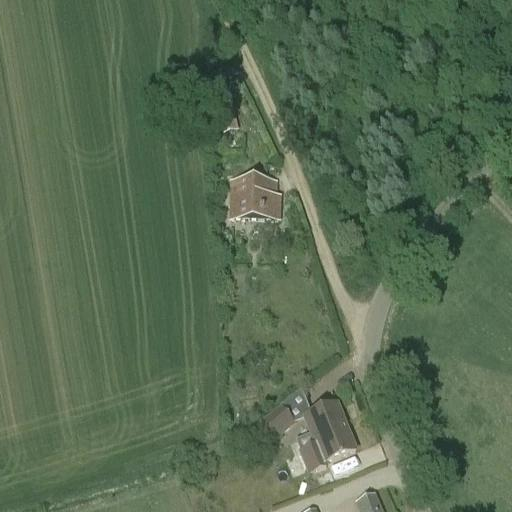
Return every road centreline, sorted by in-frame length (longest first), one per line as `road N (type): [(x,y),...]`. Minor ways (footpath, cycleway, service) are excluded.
road 1 (tertiary): [(419,511),(365,366),(374,309),(430,226),(511,129)]
road 2 (track): [(368,335),(345,305),(302,186),(217,0)]
